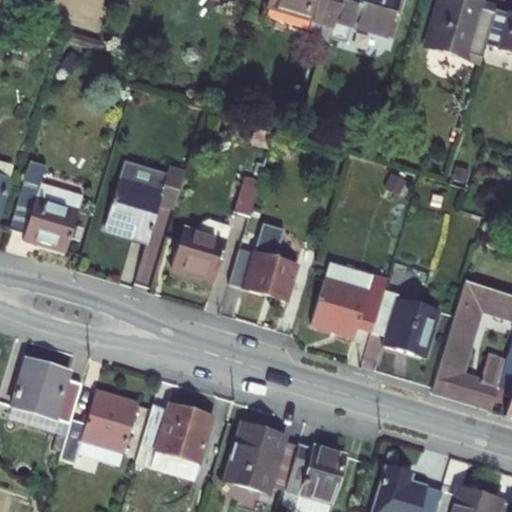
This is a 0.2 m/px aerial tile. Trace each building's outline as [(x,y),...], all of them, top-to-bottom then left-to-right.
[(334,24),(341,0),(269,0),(267,9),(333,29),(334,24)] [(341,0),(334,24),(388,40),(399,0),(341,0)] [(480,62),(485,48),(496,11),(457,0),(442,0),(429,47),(480,62)] [(511,16),(496,11),(485,48),(511,55),(511,16)] [(0,159),(0,175),(8,178),(13,163),(0,159)] [(29,161),(10,228),(24,232),(22,238),(68,251),(84,196),(39,183),(44,165),(29,161)] [(173,209),(184,174),(166,169),(164,177),(135,168),(131,183),(118,179),(109,211),(104,229),(126,235),(131,237),(146,241),(157,205),(173,209)] [(231,211),(249,216),(260,180),(242,174),(231,211)] [(0,205),(8,178),(0,175),(0,205)] [(215,278),(230,226),(209,220),(203,224),(201,234),(184,229),(173,266),(193,272),(215,278)] [(296,268),(239,250),(229,285),(259,294),(286,302),(296,268)] [(329,266),(324,283),(368,296),(372,279),(329,266)] [(358,329),(372,333),(382,300),(383,296),(387,283),(372,279),(368,296),(324,283),(312,326),(336,333),(355,338),(358,329)] [(480,319),(511,328),(511,306),(463,292),(434,392),(469,402),(499,411),(505,389),(463,377),(480,319)] [(440,313),(383,296),(382,300),(372,333),(372,334),(386,338),(383,348),(405,355),(426,361),(440,313)] [(5,411),(65,428),(67,422),(77,387),(61,382),(63,374),(39,367),(20,361),(5,411)] [(85,427),(67,422),(65,428),(55,463),(73,468),(76,458),(79,444),(122,456),(136,407),(118,401),(94,395),(85,427)] [(185,411),(170,407),(168,414),(153,410),(136,468),(151,472),(155,459),(197,472),(212,420),(185,411)] [(258,433),(239,428),(222,485),(264,498),(281,440),(258,433)] [(79,444),(76,458),(118,470),(122,456),(79,444)] [(294,452),(281,497),(294,501),(324,509),(326,510),(341,458),(327,454),(312,450),(310,457),(294,452)] [(155,459),(151,472),(193,484),(197,472),(155,459)] [(433,511),(438,497),(410,488),(412,481),(402,478),(384,472),(371,511),(433,511)] [(281,497),(278,510),(285,511),(290,511),(294,501),(281,497)] [(511,511),(487,505),(458,497),(453,511),(511,511)] [(290,511),(323,511),(324,509),(294,501),(290,511)]
